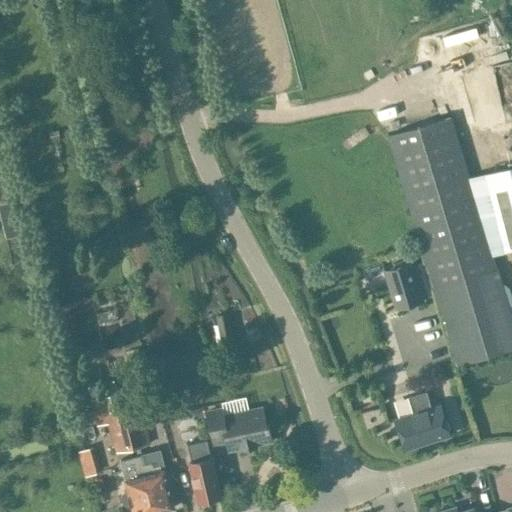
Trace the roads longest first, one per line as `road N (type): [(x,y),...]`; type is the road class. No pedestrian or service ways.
road 1 (tertiary): [(342,494),(285,318),(196,155),(155,0)]
road 2 (tertiary): [(342,494),(472,458),(511,455)]
